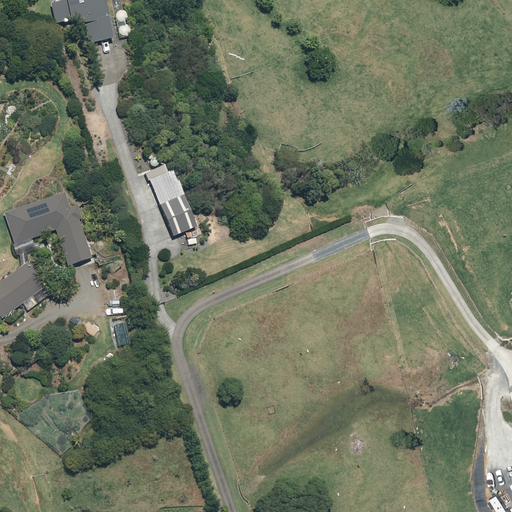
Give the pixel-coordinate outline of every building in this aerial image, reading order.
[(62,0),(50,3),(55,23),(70,20),(70,24),(76,22),(76,24),(83,23),(88,45),(112,38),(104,0),(62,0)] [(120,23),(121,23),(120,23),(119,24),(118,25),(117,25),(116,26),(116,28),(116,29),(116,30),(116,31),(116,32),(117,33),(118,34),(118,35),(119,36),(121,36),(122,37),(123,37),(124,36),(125,36),(126,36),(127,35),(128,34),(129,33),(129,32),(130,31),(130,29),(130,28),(129,27),(129,26),(128,25),(127,24),(126,23),(125,23),(124,22),(123,22),(124,22),(125,21),(126,20),(126,19),(127,18),(127,17),(127,16),(127,15),(126,14),(126,13),(125,13),(124,12),(123,11),(122,11),(121,11),(120,11),(119,11),(118,12),(117,13),(116,14),(116,15),(115,16),(115,17),(115,18),(115,19),(116,19),(116,20),(117,21),(118,22),(119,22),(120,23)] [(232,122),(236,130),(241,127),(237,119),(232,122)] [(75,145),(74,146),(73,146),(71,147),(70,148),(69,149),(68,151),(68,152),(68,154),(68,155),(68,157),(69,158),(70,160),(71,161),(72,162),(73,163),(75,163),(76,163),(78,163),(79,163),(81,162),(82,161),(83,160),(84,159),(85,158),(86,156),(86,155),(86,153),(85,152),(85,150),(84,149),(83,148),(82,147),(80,146),(79,145),(77,145),(76,145),(75,145)] [(174,179),(169,170),(150,182),(155,191),(174,179)] [(184,195),(160,204),(172,236),(196,227),(184,195)] [(33,234),(16,247),(27,262),(44,249),(33,234)] [(27,262),(0,282),(0,317),(0,318),(44,286),(27,262)]
